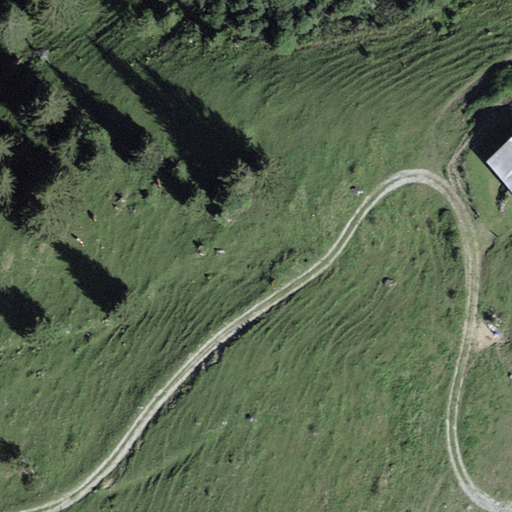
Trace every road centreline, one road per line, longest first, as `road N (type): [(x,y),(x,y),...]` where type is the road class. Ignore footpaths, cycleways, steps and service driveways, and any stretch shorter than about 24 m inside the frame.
road 1 (track): [(422,177),(384,192),(324,265),(186,372),(106,470),(43,511)]
road 2 (track): [(511,507),(476,496),(461,471),(453,426),(475,304),(471,234),(453,197),(422,177)]
